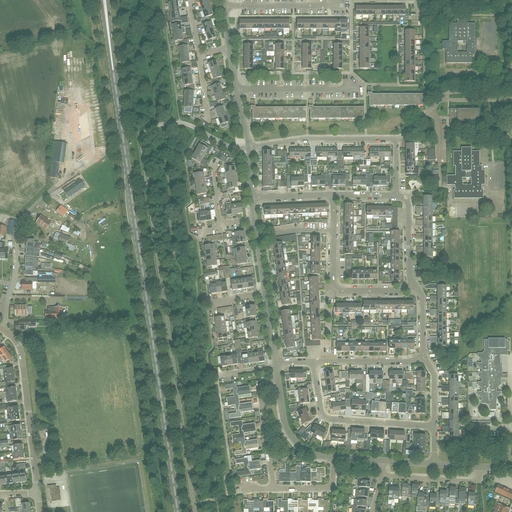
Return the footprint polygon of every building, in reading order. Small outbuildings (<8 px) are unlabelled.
[(174,9),(179,8),(178,2),(179,2),(178,0),(172,0),(172,2),(169,3),(171,12),(175,12),(174,9)] [(206,7),(210,6),(207,0),(200,0),(201,2),(200,2),(203,12),(208,10),(206,7)] [(203,22),(210,19),(209,16),(213,15),(210,6),(206,7),(208,10),(203,12),(205,17),(202,19),(203,22)] [(354,11),(354,17),(356,17),(356,16),(362,16),(362,6),(356,7),(356,11),(354,11)] [(406,16),(408,16),(408,11),(406,11),(406,6),(400,6),(400,15),(406,15),(406,16)] [(180,18),(179,8),(174,9),(175,12),(171,12),(172,22),(175,22),(182,21),(181,17),(180,18)] [(210,30),(213,29),(210,19),(203,22),(204,24),(203,25),(206,34),(211,32),(210,30)] [(443,19),(443,31),(447,31),(447,34),(453,34),(453,22),(447,22),(447,19),(443,19)] [(453,22),(453,34),(458,34),(458,31),(462,31),(462,19),(458,19),(458,22),(453,22)] [(462,19),(462,31),(466,31),(466,34),(470,34),(470,22),(465,22),(465,19),(462,19)] [(470,22),(470,34),(475,34),(475,31),(479,31),(479,19),(475,19),(475,22),(470,22)] [(479,19),(479,31),(483,31),(483,34),(487,34),(487,22),(482,22),(482,19),(479,19)] [(487,22),(487,34),(494,34),(494,31),(498,31),(498,19),(494,19),(494,22),(487,22)] [(246,29),(246,20),(240,20),(240,24),(237,24),(237,31),(240,31),(240,29),(246,29)] [(290,30),(292,30),(292,24),(290,24),(290,20),(283,20),(283,29),(290,29),(290,30)] [(304,29),(304,20),(297,20),(297,24),(295,24),(295,30),(298,30),(298,29),(304,29)] [(350,30),(350,24),(347,24),(347,20),(341,20),(341,29),(347,29),(347,30),(350,30)] [(182,21),(175,22),(176,25),(173,25),(174,35),(178,34),(178,31),(185,30),(185,27),(181,28),(181,24),(182,24),(182,21)] [(211,32),(206,34),(208,40),(205,41),(207,44),(213,42),(212,39),(216,38),(213,29),(210,30),(211,32)] [(178,34),(174,35),(175,41),(181,40),(182,44),(189,43),(188,39),(183,40),(182,33),(186,33),(185,30),(178,31),(178,34)] [(244,51),(253,51),(253,44),(255,44),(255,42),(248,42),(248,44),(244,44),(244,51)] [(276,51),(285,50),(285,44),(281,44),(281,42),(274,42),(274,44),(276,44),(276,51)] [(303,50),(312,50),(312,44),(313,44),(313,42),(306,42),(306,44),(303,44),(303,50)] [(334,50),(343,50),(343,44),(339,44),(339,42),(333,42),(333,44),(334,44),(334,50)] [(189,43),(182,44),(182,46),(180,47),(181,56),(185,56),(184,53),(188,52),(187,46),(189,46),(189,43)] [(443,48),(443,52),(446,52),(446,58),(458,58),(458,52),(455,52),(455,48),(443,48)] [(483,52),(483,58),(495,58),(495,52),(498,52),(498,48),(486,48),(486,52),(483,52)] [(185,56),(181,56),(182,63),(185,63),(185,66),(183,66),(192,65),(191,62),(190,62),(188,52),(184,53),(185,56)] [(215,58),(208,61),(209,63),(208,64),(212,73),(216,71),(215,69),(219,67),(216,61),(215,58)] [(443,63),(443,67),(455,67),(455,63),(458,63),(458,58),(446,58),(446,63),(443,63)] [(483,58),(483,63),(486,63),(486,67),(498,67),(498,63),(495,63),(495,58),(483,58)] [(248,72),(255,72),(255,69),(253,69),(253,63),(244,63),(244,69),(248,69),(248,72)] [(274,72),(281,72),(281,69),(285,69),(285,63),(276,63),(276,69),(274,69),(274,72)] [(307,72),(313,72),(313,69),(312,69),(312,63),(303,63),(303,69),(307,69),(307,72)] [(333,72),(339,72),(339,69),(343,69),(343,63),(334,63),(334,69),(333,69),(333,72)] [(192,65),(183,66),(184,69),(183,69),(184,79),(188,78),(187,76),(192,75),(194,75),(193,72),(191,72),(191,68),(192,68),(192,65)] [(212,83),(218,81),(217,78),(222,76),(219,67),(215,69),(216,71),(212,73),(214,79),(211,80),(212,83)] [(443,67),(443,70),(446,70),(446,75),(458,75),(458,70),(455,70),(455,67),(443,67)] [(483,70),(483,75),(495,75),(495,70),(498,70),(498,67),(486,67),(486,70),(483,70)] [(188,78),(184,79),(185,86),(188,85),(188,88),(195,87),(194,84),(193,84),(192,75),(187,76),(188,78)] [(443,80),(443,84),(455,84),(455,80),(458,80),(458,75),(446,75),(446,80),(443,80)] [(483,75),(483,81),(486,81),(486,85),(498,85),(498,81),(495,81),(495,75),(483,75)] [(219,91),(222,90),(220,84),(219,84),(218,81),(212,83),(213,86),(212,87),(215,96),(220,94),(219,91)] [(443,84),(443,87),(446,87),(446,93),(458,93),(458,87),(455,87),(455,84),(443,84)] [(195,87),(188,88),(189,91),(185,91),(185,101),(189,101),(189,98),(193,98),(194,92),(195,91),(195,87)] [(423,106),(423,94),(372,95),(372,87),(368,87),(368,96),(369,96),(369,106),(423,106)] [(215,106),(222,104),(221,101),(225,99),(222,90),(219,91),(220,94),(215,96),(217,102),(214,103),(215,106)] [(193,108),(193,98),(189,98),(189,101),(185,101),(184,107),(185,107),(185,112),(192,113),(192,108),(193,108)] [(251,100),(251,109),(253,109),(253,119),(307,119),(307,108),(255,108),(255,100),(251,100)] [(309,100),(309,109),(311,109),(311,119),(364,119),(364,108),(313,108),(313,100),(309,100)] [(222,104),(215,106),(217,109),(215,109),(218,118),(223,117),(222,114),(225,113),(223,106),(223,107),(222,104)] [(223,117),(218,118),(221,125),(222,127),(223,128),(227,126),(227,125),(227,123),(229,122),(225,113),(222,114),(223,117)] [(451,116),(451,120),(454,120),(454,126),(466,126),(466,120),(463,120),(463,116),(451,116)] [(451,131),(451,134),(463,134),(463,131),(466,131),(466,126),(454,126),(454,131),(451,131)] [(451,134),(451,138),(454,138),(454,143),(466,143),(466,138),(463,138),(463,134),(451,134)] [(421,141),(410,141),(410,144),(406,144),(406,150),(415,150),(418,150),(418,144),(421,144),(421,141)] [(54,142),(51,165),(53,166),(51,178),(58,179),(60,163),(64,163),(67,143),(54,142)] [(207,145),(201,142),(197,149),(206,154),(208,149),(205,147),(207,145)] [(451,148),(451,151),(463,151),(463,148),(466,148),(466,143),(454,143),(454,148),(451,148)] [(487,143),(487,148),(491,148),(491,151),(503,151),(503,148),(500,148),(500,143),(487,143)] [(380,157),(380,148),(370,148),(370,157),(380,157)] [(380,148),(380,157),(390,157),(390,148),(380,148)] [(197,149),(195,154),(203,159),(206,154),(197,149)] [(290,149),(290,151),(290,157),(301,157),(301,149),(290,149)] [(301,149),(301,157),(311,157),(311,149),(301,149)] [(327,157),(327,149),(317,149),(317,157),(327,157)] [(327,149),(327,157),(327,163),(330,163),(330,157),(337,157),(337,149),(327,149)] [(354,157),(354,149),(343,149),(343,157),(354,157)] [(354,149),(354,157),(364,157),(364,149),(354,149)] [(451,151),(451,155),(454,155),(454,160),(466,160),(466,155),(463,155),(463,151),(451,151)] [(487,155),(487,160),(500,160),(500,155),(503,155),(503,151),(491,151),(490,151),(490,155),(487,155)] [(222,162),(224,159),(227,160),(229,155),(224,153),(220,160),(222,162)] [(203,159),(195,154),(192,159),(200,163),(203,159)] [(451,166),(451,170),(463,170),(463,166),(466,166),(466,160),(454,160),(454,166),(451,166)] [(487,160),(487,166),(490,166),(490,170),(503,170),(503,166),(500,166),(500,160),(487,160)] [(226,173),(236,172),(235,166),(234,166),(234,164),(230,165),(230,167),(225,168),(226,173)] [(408,177),(412,177),(418,177),(418,174),(415,174),(415,168),(406,168),(406,174),(408,174),(408,177)] [(195,179),(205,178),(204,172),(202,173),(202,171),(198,171),(198,173),(194,174),(195,179)] [(357,186),(360,186),(360,177),(360,173),(357,173),(357,177),(353,177),(353,174),(349,174),(349,182),(353,182),(353,187),(357,187),(357,186)] [(319,186),(321,186),(321,187),(324,187),(325,186),(325,182),(328,182),(328,185),(329,185),(329,174),(324,174),(324,177),(318,177),(319,186)] [(333,174),(329,174),(329,185),(332,185),(332,186),(333,186),(336,187),(336,186),(336,185),(339,185),(339,177),(333,177),(333,174)] [(339,185),(342,185),(342,186),(342,187),(345,187),(345,186),(345,182),(349,182),(349,174),(346,174),(346,177),(339,177),(339,185)] [(308,183),(308,175),(304,175),(304,177),(298,178),(298,186),(305,186),(304,183),(308,183)] [(319,186),(318,177),(312,177),(312,175),(308,175),(308,183),(312,182),(312,186),(319,186)] [(366,182),(370,183),(370,175),(366,175),(366,177),(360,177),(360,186),(366,186),(366,182)] [(374,186),(380,186),(380,177),(374,177),(374,175),(370,175),(370,183),(374,183),(374,186)] [(387,177),(380,177),(380,186),(387,186),(387,183),(391,183),(391,175),(387,175),(387,177)] [(298,186),(298,178),(291,178),(291,176),(287,176),(287,181),(287,183),(291,183),(291,187),(298,186)] [(80,180),(64,191),(68,198),(84,186),(80,180)] [(272,191),(272,187),(272,181),(263,181),(263,187),(268,187),(268,191),(272,191)] [(230,196),(230,194),(234,194),(233,191),(234,191),(234,188),(238,188),(237,182),(228,184),(229,189),(227,189),(228,193),(223,193),(224,196),(230,196)] [(451,187),(451,199),(455,199),(455,196),(460,196),(460,184),(455,184),(455,187),(451,187)] [(460,184),(460,196),(465,196),(465,199),(469,199),(469,187),(465,187),(465,184),(460,184)] [(469,187),(469,199),(472,199),(472,196),(477,196),(477,184),(472,184),(472,187),(469,187)] [(477,184),(477,196),(482,196),(482,199),(486,199),(486,187),(482,187),(482,184),(477,184)] [(486,187),(486,199),(489,199),(489,196),(494,196),(494,184),(489,184),(489,187),(486,187)] [(494,184),(494,196),(499,196),(499,199),(503,199),(503,187),(499,187),(499,184),(494,184)] [(423,203),(432,203),(432,196),(422,196),(422,195),(416,195),(416,199),(423,199),(423,203)] [(345,211),(354,211),(354,204),(355,204),(355,202),(347,202),(347,204),(345,204),(345,211)] [(61,206),(57,212),(64,217),(67,212),(61,206)] [(205,211),(207,221),(212,220),(212,219),(214,219),(214,215),(211,216),(211,210),(205,211)] [(198,222),(201,221),(201,222),(207,221),(205,211),(200,212),(200,214),(197,215),(196,216),(197,221),(198,222)] [(46,230),(51,223),(41,216),(37,223),(46,230)] [(69,237),(61,234),(57,243),(65,247),(69,237)] [(433,251),(417,251),(417,254),(424,254),(424,257),(427,257),(427,260),(433,260),(433,251)] [(26,266),(39,267),(39,261),(37,260),(37,258),(26,258),(26,266)] [(217,260),(207,261),(208,267),(209,267),(209,268),(212,268),(212,266),(218,265),(217,260)] [(247,278),(249,288),(254,287),(254,285),(256,285),(255,275),(252,275),(252,278),(247,278)] [(30,282),(25,282),(22,282),(22,290),(32,290),(32,282),(37,282),(37,278),(30,278),(30,282)] [(211,290),(211,294),(217,293),(215,281),(212,282),(212,279),(209,280),(210,284),(207,285),(208,291),(211,290)] [(437,292),(446,292),(446,285),(436,286),(436,284),(430,284),(430,289),(437,289),(437,292)] [(252,306),(252,303),(243,304),(244,307),(246,307),(246,312),(256,311),(255,305),(252,306)] [(27,305),(15,305),(16,316),(27,316),(27,305)] [(62,307),(55,307),(55,311),(46,312),(46,319),(62,318),(62,307)] [(216,323),(225,322),(224,314),(221,314),(218,315),(218,316),(215,316),(215,317),(215,318),(216,323)] [(16,330),(24,330),(24,331),(27,331),(27,327),(36,326),(36,321),(30,321),(30,320),(19,320),(19,323),(16,323),(16,330)] [(230,335),(229,332),(227,332),(217,333),(218,339),(219,341),(224,341),(223,338),(228,338),(228,336),(230,335)] [(249,341),(251,341),(255,340),(255,338),(258,337),(257,332),(248,334),(248,339),(249,339),(249,341)] [(340,337),(340,343),(337,343),(337,340),(333,340),(333,348),(336,348),(336,352),(343,352),(343,343),(343,340),(343,337),(340,337)] [(414,347),(417,347),(417,337),(408,337),(408,338),(408,340),(408,349),(410,349),(410,350),(414,350),(414,349),(414,347)] [(508,351),(509,351),(509,344),(508,344),(508,340),(505,340),(505,339),(488,339),(488,340),(484,340),(484,353),(478,353),(478,354),(478,356),(481,360),(481,363),(478,363),(478,366),(482,369),(482,373),(478,373),(478,376),(482,379),(482,382),(478,382),(478,385),(482,388),(482,392),(478,392),(478,395),(482,398),(482,404),(491,404),(491,410),(496,410),(496,398),(499,395),(501,395),(501,392),(496,392),(496,388),(499,386),(501,385),(501,374),(502,374),(502,365),(501,365),(501,359),(499,359),(499,355),(507,355),(508,355),(508,351)] [(0,355),(1,357),(8,352),(4,347),(0,350),(0,355)] [(258,353),(260,362),(265,361),(264,357),(266,357),(266,353),(264,353),(263,349),(258,350),(258,352),(258,353)] [(242,352),(239,352),(240,358),(243,357),(244,364),(249,364),(247,352),(247,351),(242,352)] [(13,359),(8,352),(1,357),(0,358),(0,359),(1,361),(3,360),(5,363),(9,360),(10,362),(13,362),(13,359)] [(219,364),(222,363),(222,367),(228,366),(226,356),(218,357),(219,364)] [(4,376),(14,375),(13,368),(7,368),(7,369),(5,369),(5,370),(4,371),(4,376)] [(329,372),(325,373),(326,380),(334,378),(332,369),(328,369),(329,372)] [(290,378),(297,378),(297,370),(290,370),(290,373),(288,373),(288,377),(289,380),(290,379),(290,378)] [(304,374),(304,370),(297,370),(297,378),(307,379),(307,374),(304,374)] [(363,381),(363,375),(363,372),(356,372),(356,379),(356,383),(363,383),(363,392),(366,392),(366,389),(366,381),(363,381)] [(449,382),(458,382),(458,375),(449,375),(449,374),(442,374),(442,379),(449,379),(449,382)] [(14,375),(4,376),(5,382),(0,382),(0,386),(6,385),(6,382),(8,382),(15,381),(14,375)] [(334,378),(326,380),(327,386),(335,385),(334,378)] [(233,393),(250,390),(250,386),(237,388),(237,384),(225,385),(225,390),(233,389),(233,393)] [(0,392),(0,395),(2,395),(9,395),(17,394),(16,387),(8,388),(9,388),(7,389),(8,391),(2,392),(0,392)] [(299,397),(309,396),(308,389),(298,390),(299,397)] [(227,402),(239,400),(239,396),(251,394),(250,390),(233,393),(234,397),(227,398),(227,402)] [(359,401),(359,398),(352,398),(353,392),(350,393),(349,399),(352,399),(352,400),(351,410),(359,410),(359,401)] [(290,409),(304,407),(303,404),(310,403),(309,396),(299,397),(300,402),(298,402),(298,404),(289,405),(290,409)] [(417,397),(417,407),(425,407),(425,398),(417,397)] [(371,411),(379,412),(379,402),(379,399),(375,399),(375,402),(372,401),(371,411)] [(236,409),(252,407),(252,403),(240,404),(239,400),(227,402),(228,406),(235,405),(236,409)] [(335,400),(335,404),(332,404),(332,402),(329,403),(330,410),(333,409),(333,412),(340,411),(338,401),(338,400),(335,400)] [(252,407),(236,409),(236,413),(229,414),(229,416),(230,418),(242,417),(241,413),(253,411),(252,407)] [(300,418),(308,415),(306,409),(304,409),(304,407),(290,409),(291,414),(296,411),(298,416),(299,416),(300,416),(300,418)] [(308,415),(300,418),(302,421),(300,421),(302,425),(311,421),(309,416),(308,415)] [(239,430),(255,427),(255,423),(243,425),(242,421),(230,422),(231,427),(238,426),(239,430)] [(313,437),(316,438),(320,428),(318,427),(318,426),(316,424),(315,425),(314,425),(312,430),(311,429),(308,432),(306,430),(305,431),(300,436),(305,440),(309,436),(306,434),(307,433),(311,433),(314,434),(313,437)] [(9,427),(9,431),(10,431),(10,433),(12,433),(21,432),(20,425),(9,427)] [(232,439),(244,437),(244,433),(256,432),(255,427),(239,430),(239,434),(232,435),(232,439)] [(305,431),(306,430),(303,427),(297,433),(300,436),(305,431)] [(320,428),(316,438),(317,435),(323,438),(326,431),(320,428)] [(364,430),(358,429),(357,439),(357,441),(363,442),(363,451),(366,451),(367,448),(367,445),(367,441),(363,441),(364,439),(364,430)] [(347,451),(347,446),(347,441),(345,441),(345,431),(339,431),(338,442),(344,443),(343,450),(347,451)] [(405,433),(397,432),(396,440),(404,441),(405,433)] [(415,435),(414,439),(416,439),(415,443),(425,444),(426,436),(419,435),(416,435),(415,435)] [(241,446),(258,444),(257,440),(245,441),(244,437),(232,439),(233,443),(241,442),(241,446)] [(406,450),(405,455),(406,455),(418,456),(419,451),(425,451),(425,444),(415,443),(415,447),(414,447),(414,451),(413,452),(410,451),(410,450),(406,450)] [(258,444),(241,446),(242,450),(234,451),(235,456),(247,454),(246,450),(258,448),(258,444)] [(244,467),(261,465),(260,460),(248,462),(247,458),(236,460),(236,464),(244,463),(244,467)] [(286,482),(290,482),(290,473),(290,463),(285,463),(285,473),(279,473),(279,482),(286,482)] [(261,465),(244,467),(245,471),(237,472),(238,476),(250,475),(249,471),(261,469),(261,465)] [(300,482),(300,473),(300,466),(296,466),(296,473),(290,473),(290,482),(296,482),(300,482)] [(300,473),(300,482),(306,482),(311,482),(311,481),(311,472),(311,468),(306,468),(306,473),(300,473)] [(311,472),(311,481),(317,481),(317,482),(321,482),(321,477),(325,477),(325,468),(316,468),(317,472),(311,472)] [(19,474),(20,483),(27,482),(26,473),(19,474)] [(362,487),(370,488),(370,481),(368,481),(368,478),(357,477),(357,480),(357,487),(362,487)] [(402,486),(399,486),(399,488),(398,497),(408,498),(408,496),(409,486),(409,484),(402,484),(402,486)] [(56,485),(48,486),(48,490),(50,490),(52,502),(61,501),(60,488),(56,488),(56,485)] [(411,498),(417,498),(418,493),(418,485),(412,485),(412,487),(409,486),(408,496),(411,496),(411,498)] [(495,492),(511,499),(511,491),(498,485),(495,492)] [(362,487),(357,487),(357,490),(356,490),(355,496),(356,496),(362,497),(368,497),(369,491),(362,490),(362,487)] [(392,489),(389,489),(388,500),(394,500),(394,503),(398,503),(398,497),(399,488),(392,487),(392,489)] [(447,489),(446,491),(445,506),(449,506),(449,504),(455,504),(455,499),(456,490),(456,488),(450,487),(450,489),(447,489)] [(459,490),(456,490),(455,499),(458,499),(458,501),(465,501),(465,500),(465,494),(466,488),(459,488),(459,490)] [(445,506),(446,491),(440,491),(440,493),(437,493),(437,495),(436,505),(439,506),(439,504),(445,504),(445,506)] [(426,511),(426,505),(427,496),(424,496),(424,494),(418,493),(417,498),(416,507),(420,507),(420,511),(426,511)] [(474,504),(477,504),(478,495),(475,495),(475,493),(469,493),(468,494),(465,494),(465,500),(468,500),(468,506),(474,506),(474,504)] [(430,496),(427,496),(426,505),(429,505),(429,507),(436,508),(436,505),(437,495),(430,494),(430,496)] [(362,497),(356,496),(356,499),(354,499),(353,506),(358,506),(367,507),(367,500),(361,500),(362,497)] [(269,511),(273,511),(274,501),(267,501),(267,499),(264,499),(264,501),(264,508),(264,511),(269,511)] [(278,499),(278,508),(284,508),(283,511),(288,511),(288,508),(288,501),(282,501),(282,499),(278,499)] [(288,501),(288,508),(293,508),(293,511),(298,511),(298,508),(298,501),(292,501),(292,499),(288,499),(288,501)] [(298,501),(298,508),(303,508),(303,511),(308,511),(308,508),(308,501),(302,501),(302,499),(298,499),(298,501)] [(308,499),(308,501),(308,508),(313,508),(313,511),(318,511),(318,508),(318,501),(312,501),(312,499),(308,499)] [(322,499),(318,499),(318,501),(318,508),(318,511),(324,511),(323,511),(327,511),(328,501),(322,501),(322,499)] [(248,510),(248,511),(253,511),(254,509),(254,502),(247,502),(247,500),(243,500),(244,510),(248,510)] [(254,502),(254,509),(259,508),(259,511),(263,511),(264,511),(264,508),(264,501),(257,501),(257,500),(254,500),(254,502)] [(507,511),(509,509),(497,503),(493,511),(507,511)]
